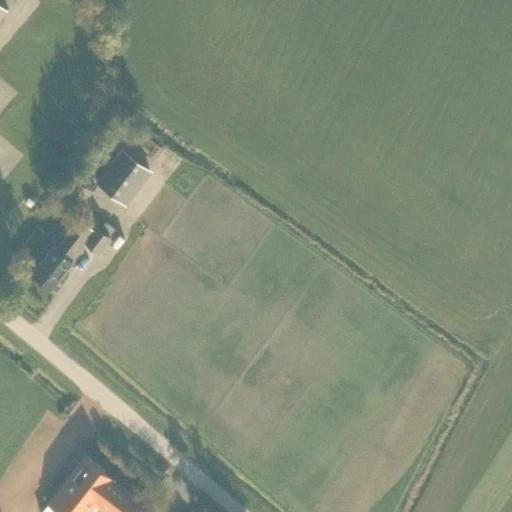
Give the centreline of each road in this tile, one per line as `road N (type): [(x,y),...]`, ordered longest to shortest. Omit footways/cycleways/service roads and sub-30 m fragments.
road 1 (unclassified): [(238,511),(0,309)]
road 2 (track): [(431,511),(511,354)]
